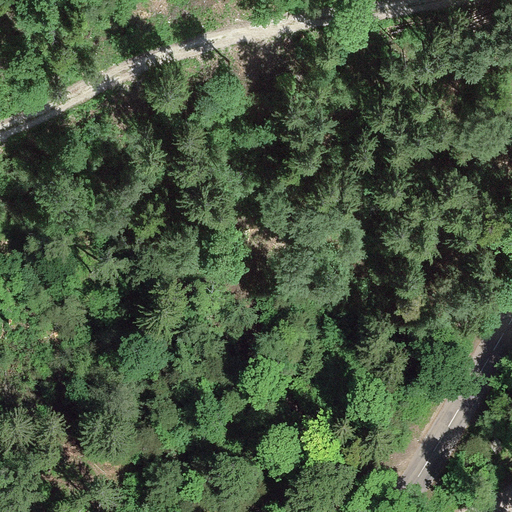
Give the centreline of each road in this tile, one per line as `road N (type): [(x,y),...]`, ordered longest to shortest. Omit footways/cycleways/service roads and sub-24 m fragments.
road 1 (track): [(0,133),(367,0)]
road 2 (tertiary): [(511,325),(398,511)]
